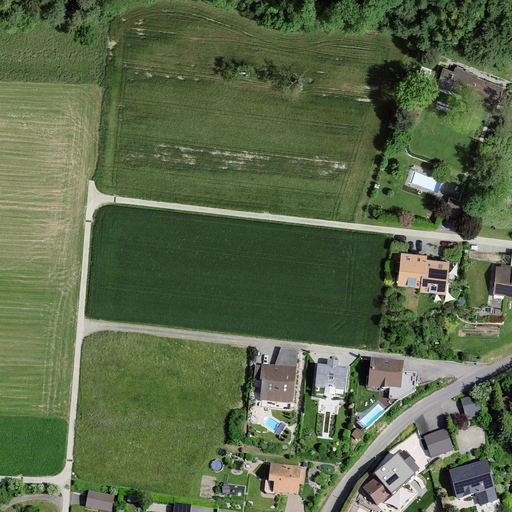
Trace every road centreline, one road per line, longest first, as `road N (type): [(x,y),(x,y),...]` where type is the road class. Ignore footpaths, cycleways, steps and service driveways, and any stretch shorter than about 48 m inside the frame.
road 1 (residential): [(511,244),(90,196)]
road 2 (residential): [(487,372),(80,323)]
road 3 (unclassified): [(487,372),(408,416),(329,511)]
road 4 (residential): [(67,481),(80,323)]
road 5 (residential): [(80,323),(90,196)]
